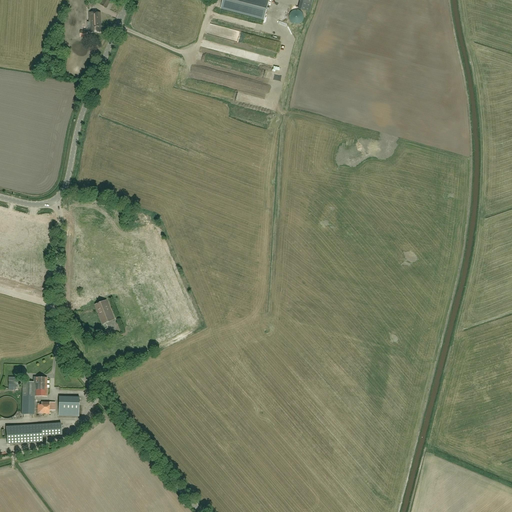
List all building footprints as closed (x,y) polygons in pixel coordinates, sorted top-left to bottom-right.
[(106,8),(110,0),(100,0),(98,4),(106,8)] [(264,20),(269,0),(223,0),(221,8),(264,20)] [(300,0),(300,2),(298,9),(310,12),(312,5),(312,0),(300,0)] [(298,9),(296,9),(294,9),(291,10),(290,12),(289,14),(288,17),(289,19),(290,21),(291,23),(294,24),(296,25),(298,24),(301,23),(302,21),(303,19),(304,17),(303,14),(302,12),(301,10),(298,9)] [(100,26),(101,26),(100,12),(89,13),(90,22),(87,22),(88,29),(91,29),(91,33),(100,32),(100,26)] [(114,211),(113,213),(119,215),(120,212),(121,213),(122,209),(114,206),(113,211),(114,211)] [(107,220),(104,228),(108,229),(107,233),(113,234),(114,231),(119,232),(122,224),(117,223),(118,219),(111,217),(110,221),(107,220)] [(107,254),(93,248),(93,249),(91,254),(90,254),(90,255),(98,258),(96,264),(90,265),(92,271),(91,271),(92,276),(92,277),(93,276),(94,284),(101,281),(100,278),(104,276),(103,272),(104,272),(103,272),(101,267),(99,264),(101,259),(104,260),(101,259),(102,256),(105,257),(106,254),(107,254)] [(102,325),(114,320),(107,300),(95,305),(99,315),(98,315),(102,325)] [(193,325),(196,324),(193,318),(193,317),(191,310),(191,314),(178,314),(179,319),(183,317),(183,316),(185,315),(188,321),(187,318),(193,317),(193,321),(189,323),(188,323),(189,325),(193,325)] [(142,328),(129,333),(133,342),(130,344),(132,349),(133,348),(135,352),(145,348),(144,345),(146,343),(144,338),(140,339),(139,336),(144,334),(142,328)] [(33,377),(33,382),(33,388),(47,388),(47,377),(33,377)] [(47,397),(47,388),(33,388),(33,382),(22,382),(22,414),(34,414),(34,396),(47,397)] [(79,416),(79,397),(59,396),(58,416),(79,416)] [(55,411),(55,405),(52,405),(52,402),(41,402),(41,404),(37,404),(37,414),(49,414),(49,411),(55,411)] [(62,435),(61,423),(6,427),(7,445),(43,442),(42,436),(62,435)]
